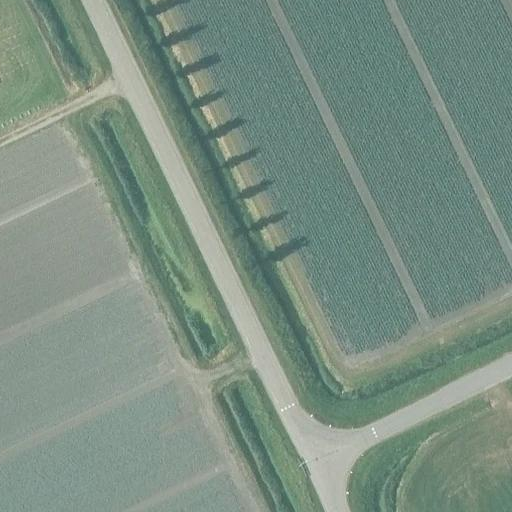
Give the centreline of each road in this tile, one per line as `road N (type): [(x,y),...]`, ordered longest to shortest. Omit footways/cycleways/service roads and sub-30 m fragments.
road 1 (unclassified): [(315,467),(91,0)]
road 2 (unclassified): [(315,467),(511,367)]
road 3 (track): [(130,82),(0,144)]
